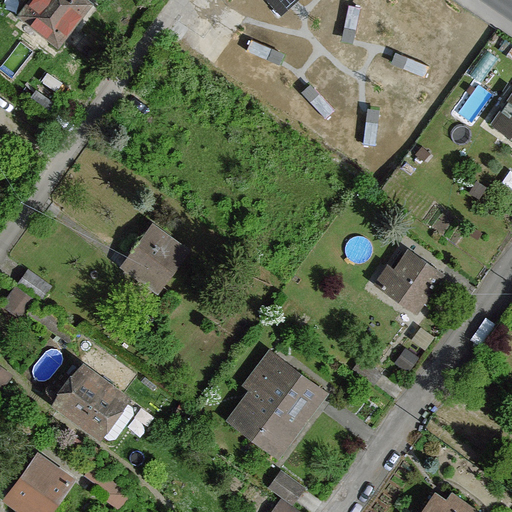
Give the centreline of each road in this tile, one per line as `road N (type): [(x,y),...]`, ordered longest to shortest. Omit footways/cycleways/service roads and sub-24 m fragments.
road 1 (residential): [(0,241),(176,0)]
road 2 (residential): [(511,268),(338,511)]
